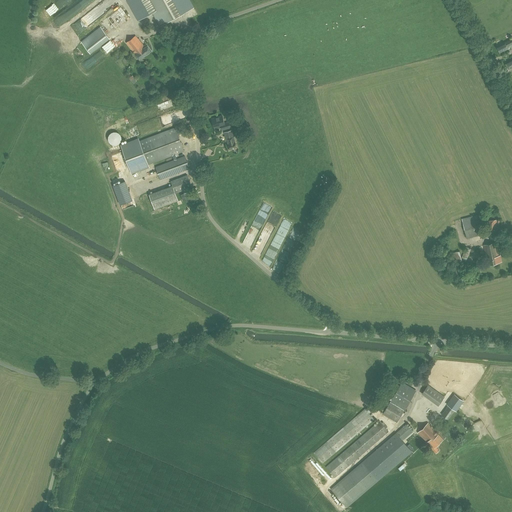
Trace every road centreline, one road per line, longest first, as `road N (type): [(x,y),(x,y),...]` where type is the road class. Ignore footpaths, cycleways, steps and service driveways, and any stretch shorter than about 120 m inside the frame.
road 1 (unclassified): [(332,333),(216,226),(202,195),(194,41),(213,23),(281,0)]
road 2 (unclassified): [(96,380),(153,348),(232,326),(332,333)]
road 3 (unclassified): [(332,333),(511,347)]
road 4 (unclassified): [(43,511),(61,445),(96,380)]
